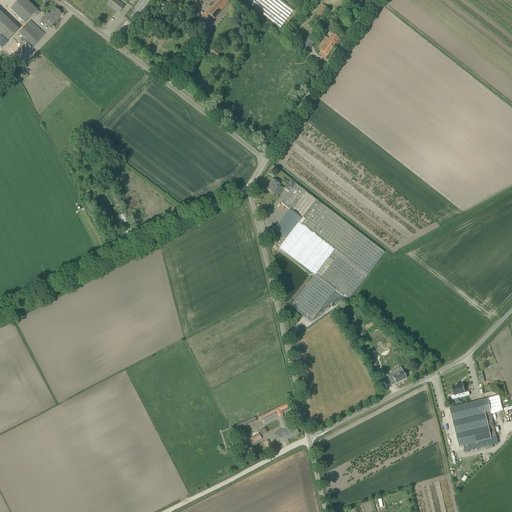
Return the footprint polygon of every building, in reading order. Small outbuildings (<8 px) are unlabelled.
[(26,0),(19,0),(10,9),(25,23),(37,10),(26,0)] [(119,13),(124,7),(117,1),(118,0),(110,0),(107,4),(119,13)] [(151,0),(139,0),(136,5),(138,7),(134,13),(139,16),(151,0)] [(201,1),(199,0),(189,0),(188,2),(196,8),(196,7),(198,9),(201,4),(200,3),(201,1)] [(214,19),(228,3),(224,0),(219,0),(217,3),(215,2),(211,7),(210,6),(203,14),(206,17),(207,16),(208,14),(214,19)] [(249,0),(247,3),(280,29),(294,11),(280,0),(249,0)] [(321,17),(327,7),(322,4),(316,14),(317,15),(319,16),(321,17)] [(39,21),(49,28),(61,14),(55,8),(50,14),(47,12),(39,21)] [(0,33),(8,41),(19,29),(0,11),(0,33)] [(34,46),(45,34),(30,21),(19,33),(24,37),(21,39),(25,43),(18,50),(24,55),(31,48),(31,49),(34,47),(34,46)] [(322,49),(318,54),(325,58),(339,38),(332,33),(328,39),(325,37),(318,47),(322,49)] [(0,46),(2,49),(8,42),(0,35),(0,34),(0,46)] [(308,53),(315,41),(307,35),(300,47),(308,53)] [(273,180),(266,189),(273,194),(280,184),(273,180)] [(281,203),(289,210),(301,218),(286,238),(279,247),(315,275),(290,306),(311,322),(335,290),(343,296),(344,295),(349,298),(385,253),(295,184),(281,203)] [(274,229),(286,238),(301,218),(289,210),(274,229)] [(134,235),(131,229),(124,233),(127,238),(134,235)] [(198,346),(194,346),(204,370),(206,370),(213,367),(213,364),(216,362),(212,363),(211,358),(212,358),(216,356),(216,354),(220,352),(220,350),(215,350),(211,352),(210,350),(210,346),(195,347),(198,346)] [(370,352),(365,354),(372,368),(377,365),(370,352)] [(397,374),(395,371),(387,376),(392,386),(406,378),(403,371),(397,374)] [(457,395),(465,393),(463,384),(459,385),(458,384),(455,385),(455,386),(451,387),(453,395),(451,396),(451,395),(446,396),(449,405),(453,404),(452,400),(458,398),(457,395)] [(488,399),(482,400),(485,412),(491,410),(488,399)] [(482,400),(449,408),(459,447),(463,446),(465,452),(493,445),(492,439),(497,438),(490,411),(491,411),(491,410),(485,412),(482,400)] [(276,413),(278,417),(283,415),(281,411),(288,408),(286,404),(259,417),(261,421),(276,413)] [(505,415),(511,412),(511,406),(503,409),(505,415)] [(234,431),(256,421),(255,417),(232,427),(234,431)] [(290,429),(286,422),(282,424),(284,429),(273,434),(278,444),(299,434),(295,427),(290,429)] [(259,434),(240,443),(243,449),(262,440),(259,434)] [(267,440),(262,443),(266,450),(271,448),(267,440)]
